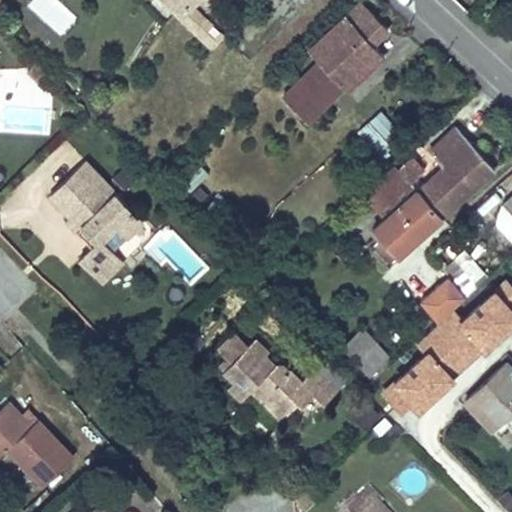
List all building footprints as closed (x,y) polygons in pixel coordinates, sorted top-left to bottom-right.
[(171,8),(175,12),(201,38),(212,26),(190,4),(197,4),(200,0),(164,0),(167,2),(169,0),(173,4),(171,8)] [(385,54),(373,42),(388,28),(362,0),(359,1),(310,48),(320,60),(283,95),(307,120),(343,85),(347,90),(385,54)] [(222,36),(212,26),(201,38),(211,48),(222,36)] [(50,73),(38,60),(29,68),(41,81),(50,73)] [(398,128),(381,109),(370,119),(387,138),(398,128)] [(388,142),(369,120),(358,130),(377,151),(388,142)] [(495,168),(457,126),(429,150),(443,166),(418,188),(443,215),(495,168)] [(424,169),(411,155),(397,166),(412,181),(424,169)] [(50,193),(71,214),(75,219),(78,217),(84,223),(82,225),(97,241),(92,245),(80,257),(103,280),(124,260),(113,249),(102,238),(116,224),(127,236),(144,219),(85,159),(50,193)] [(397,166),(396,164),(363,192),(386,218),(373,229),(381,236),(371,244),(390,266),(401,256),(399,254),(443,215),(418,188),(412,181),(397,166)] [(511,192),(502,202),(511,212),(511,192)] [(75,219),(71,214),(66,218),(92,245),(97,241),(82,225),(84,223),(78,217),(75,219)] [(113,249),(127,236),(116,224),(102,238),(113,249)] [(472,289),(455,270),(448,276),(465,296),(472,289)] [(465,296),(448,276),(420,300),(438,320),(465,296)] [(511,317),(494,297),(455,332),(478,358),(482,362),(511,334),(511,317)] [(420,345),(453,381),(478,358),(455,332),(446,322),(420,345)] [(389,355),(361,325),(341,344),(369,374),(389,355)] [(275,363),(265,354),(268,351),(255,338),(249,344),(236,331),(218,349),(227,357),(220,365),(234,379),(229,385),(242,397),(251,388),(282,417),(298,401),(301,405),(314,392),(324,402),(338,388),(315,365),(302,379),(289,368),(288,369),(282,363),(275,363)] [(454,389),(426,359),(391,391),(418,421),(454,389)] [(511,407),(511,365),(506,360),(465,399),(492,427),(511,407)] [(365,426),(379,412),(366,398),(352,412),(365,426)] [(75,455),(39,418),(32,424),(23,432),(15,424),(23,416),(8,400),(0,408),(0,455),(8,447),(44,484),(75,455)] [(32,424),(23,416),(15,424),(23,432),(32,424)] [(370,488),(345,511),(383,511),(379,507),(383,503),(370,488)] [(113,511),(103,497),(80,511),(113,511)] [(207,507),(211,511),(216,511),(225,504),(218,497),(207,507)]
